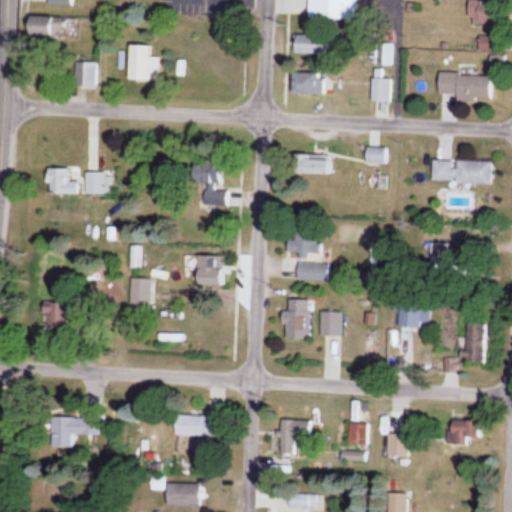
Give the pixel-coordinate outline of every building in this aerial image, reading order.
[(308,0),(308,19),(357,20),(357,0),(308,0)] [(469,26),(492,26),(492,1),(469,1),(469,26)] [(30,19),(30,38),(69,38),(69,19),(30,19)] [(295,55),(328,55),(328,36),(295,36),(295,55)] [(130,46),(129,82),(159,83),(160,58),(150,58),(150,47),(130,46)] [(76,88),(97,88),(97,64),(76,64),(76,88)] [(325,95),(325,73),(293,73),(293,95),(325,95)] [(492,76),(439,75),(439,98),(491,99),(492,76)] [(391,80),(372,80),(372,103),(391,103),(391,80)] [(366,165),(388,165),(388,149),(366,149),(366,165)] [(293,157),(294,176),(331,176),(331,157),(293,157)] [(492,184),(492,162),(432,162),(432,184),(492,184)] [(79,183),(71,183),(71,170),(49,170),(49,196),(79,196),(79,183)] [(114,174),(86,174),(86,195),(114,195),(114,174)] [(225,287),(225,258),(198,258),(198,287),(225,287)] [(152,305),(152,280),(132,280),(132,305),(152,305)] [(284,341),(311,341),(312,302),(289,301),(289,313),(285,313),(284,341)] [(70,304),(43,304),(43,332),(71,332),(70,304)] [(422,329),(422,324),(431,324),(431,304),(399,304),(399,329),(422,329)] [(343,313),(321,313),(321,338),(343,338),(343,313)] [(466,364),(484,364),(485,325),(467,325),(466,364)] [(176,436),(211,436),(211,417),(176,417),(176,436)] [(52,419),(52,447),(99,447),(99,419),(52,419)] [(281,455),(295,455),(296,441),(310,441),(310,422),(281,421),(281,455)] [(468,447),(468,440),(479,440),(479,422),(451,422),(451,447),(468,447)] [(350,446),(368,446),(368,425),(350,425),(350,446)] [(409,435),(389,435),(389,459),(409,459),(409,435)] [(366,456),(348,450),(345,457),(363,464),(366,456)] [(168,507),(200,507),(200,486),(168,486),(168,507)] [(389,511),(408,511),(409,494),(390,494),(389,511)] [(322,510),(322,497),(289,497),(289,510),(322,510)]
